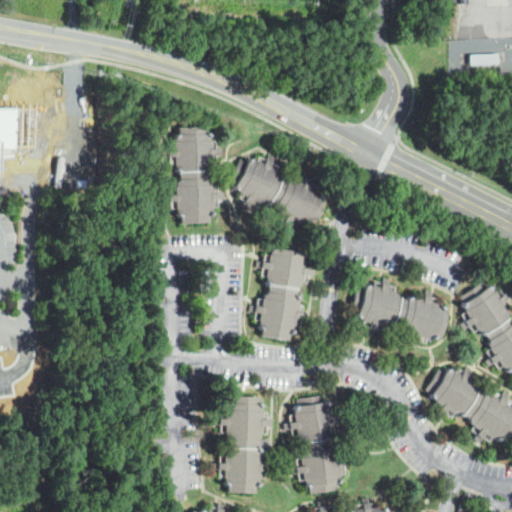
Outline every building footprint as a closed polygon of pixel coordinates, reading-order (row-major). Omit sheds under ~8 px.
[(0,96),(3,96),(3,90),(29,89),(32,140),(0,140),(0,96)] [(180,221),(180,215),(177,215),(177,208),(175,208),(175,199),(164,200),(164,192),(175,192),(174,184),(176,184),(176,178),(179,178),(179,171),(176,171),(176,163),(174,163),(174,155),(163,155),(163,148),(174,148),(174,140),(175,140),(174,133),(177,133),(177,125),(205,124),(205,131),(208,131),(209,139),(211,139),(211,147),(222,146),(222,153),(211,154),(212,162),(210,162),(210,167),(208,167),(208,173),(210,173),(211,183),(212,183),(212,191),(222,191),(222,198),(212,198),(212,206),(210,206),(211,213),(207,213),(207,220),(180,221)] [(288,229),(282,225),(287,215),(279,211),(280,210),(275,207),(276,206),(269,202),(268,205),(261,201),(260,202),(253,198),(248,207),(241,204),(246,195),(239,191),(240,190),(236,188),(238,185),(229,180),(242,156),(247,159),(248,156),(255,159),(255,158),(263,162),(268,153),(273,156),(269,164),(277,169),(277,170),(282,172),(280,175),(287,179),(288,177),(295,180),(296,178),(303,182),(308,173),(313,175),(308,185),(316,189),(316,190),(321,193),(320,196),(326,199),(314,223),(308,220),(306,224),(294,217),(288,229)] [(287,339),(260,335),(261,327),(258,327),(260,319),(258,319),(259,312),(248,310),(249,304),(259,305),(260,297),(262,297),(263,292),(267,292),(268,284),(265,284),(266,276),(265,276),(266,268),(255,267),(256,260),(266,261),(267,252),(268,252),(269,246),(274,247),(275,240),(300,244),(299,251),(303,252),(302,259),(304,259),(303,267),(313,268),(312,275),(302,274),(301,281),(299,281),(298,285),(295,285),(294,293),(296,293),(295,303),(297,303),(296,310),(307,312),(306,319),(295,318),(294,325),(293,325),(292,331),(288,331),(287,339)] [(416,347),(409,345),(412,335),(404,333),(404,332),(400,330),(401,326),(392,324),(391,327),(384,325),(384,327),(376,325),(373,336),(366,334),(369,323),(362,321),(362,320),(356,318),(357,315),(349,312),(357,286),(363,288),(364,285),(370,287),(371,285),(379,287),(382,277),(388,279),(385,289),(393,292),(398,294),(397,298),(404,300),(406,300),(407,297),(413,299),(414,297),(421,299),(424,290),(430,291),(428,301),(437,304),(436,305),(442,307),(441,310),(449,312),(441,338),(434,336),(433,339),(427,338),(427,339),(419,337),(416,347)] [(511,374),(509,370),(506,372),(502,366),(501,367),(496,361),(487,366),(484,361),(493,355),(488,348),(489,348),(486,343),(488,341),(484,335),(481,337),(477,330),(476,331),(472,324),(463,330),(459,324),(468,318),(463,311),(464,311),(461,305),(464,303),(460,296),(481,282),(485,287),(488,285),(492,291),(493,290),(498,297),(506,291),(510,297),(501,303),(506,310),(505,311),(508,315),(506,317),(510,324),(511,322),(511,374)] [(479,442),(475,439),(473,438),(478,429),(472,425),(473,423),(468,420),(470,417),(463,413),(462,415),(455,411),(454,413),(447,408),(441,418),(436,415),(442,405),(434,400),(435,399),(430,396),(432,392),(425,388),(439,366),(445,369),(447,366),(453,370),(454,369),(461,373),(466,365),(472,368),(467,377),(473,381),(473,382),(477,385),(476,387),(483,391),(484,390),(490,394),(491,392),(498,397),(503,389),(510,393),(504,401),(511,406),(511,430),(506,441),(500,437),(498,439),(492,436),(492,437),(485,432),(479,442)] [(310,494),(309,486),(305,487),(304,480),(302,481),(301,472),(291,474),(290,468),(300,466),(299,457),(300,457),(299,451),(300,451),(299,444),(297,445),(294,429),(284,430),(283,423),(293,421),(292,414),(293,414),(292,407),(296,407),(294,398),(320,394),(321,402),(327,401),(328,408),(329,408),(330,416),(340,414),(341,422),(331,423),(332,431),(331,431),(332,437),(330,437),(332,445),(333,445),(334,451),(335,451),(337,460),(347,458),(348,464),(338,466),(340,475),(337,475),(338,482),(335,482),(336,490),(310,494)] [(254,492),(244,491),(227,491),(227,484),(224,484),(224,476),(223,476),(223,469),(212,468),(212,461),(223,461),(223,454),(224,454),(224,447),(228,447),(228,439),(224,439),(224,432),(223,432),(223,424),(213,424),(213,417),(224,417),(224,409),(226,409),(226,403),(229,403),(230,395),(253,395),(257,395),(257,401),(260,401),(260,409),(261,409),(261,419),(272,419),(271,425),(261,425),(261,433),(259,433),(259,439),(256,439),(255,447),(259,447),(258,455),(260,455),(260,463),(270,463),(270,470),(259,470),(259,477),(257,477),(257,485),(254,485),(254,492)] [(470,502),(461,499),(464,491),(472,494),(470,502)] [(317,511),(316,501),(323,501),(324,511),(332,511),(346,511),(353,511),(353,509),(361,508),(361,498),(367,497),(367,508),(377,507),(377,509),(383,508),(383,511),(391,511),(317,511)] [(191,511),(192,511),(195,511),(198,511),(199,510),(206,511),(206,510),(211,511),(214,511),(216,508),(218,502),(224,504),(221,511),(191,511)] [(466,511),(458,511),(460,503),(469,506),(466,511)]
